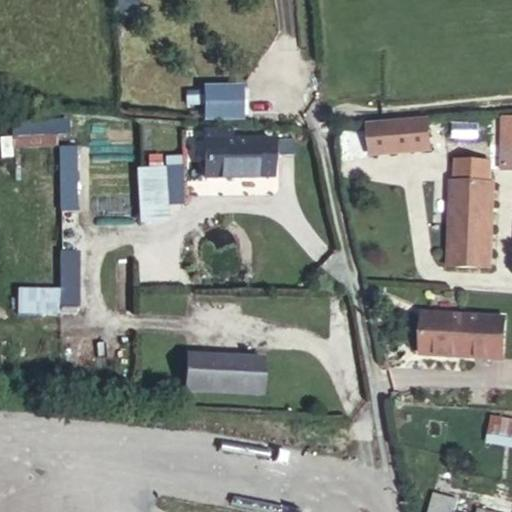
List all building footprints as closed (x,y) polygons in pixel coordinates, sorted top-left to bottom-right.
[(115,0),(116,16),(139,16),(138,0),(115,0)] [(445,100),(387,103),(387,131),(447,130),(445,100)] [(229,108),(229,133),(292,132),(292,117),(254,118),(254,109),(229,108)] [(14,148),(69,147),(69,121),(14,122),(14,148)] [(124,127),(109,127),(110,190),(125,190),(124,127)] [(292,132),(229,133),(229,158),(293,157),(292,132)] [(58,150),(59,214),(77,214),(77,150),(58,150)] [(505,162),(464,158),(456,243),(496,247),(505,162)] [(182,208),(182,169),(137,169),(137,225),(169,225),(169,209),(182,208)] [(115,263),(115,308),(132,308),(131,263),(115,263)] [(511,320),(511,297),(430,289),(425,334),(510,342),(511,320)] [(18,316),(60,316),(60,290),(17,291),(18,316)] [(187,298),(144,293),(142,310),(185,315),(187,298)] [(283,341),(208,339),(208,374),(282,376),(283,341)] [(511,388),(503,388),(499,410),(511,412),(511,388)] [(511,449),(511,419),(489,417),(485,446),(511,449)] [(453,478),(444,511),(470,511),(473,501),(478,485),(453,478)] [(511,510),(511,500),(492,495),(488,504),(511,510)] [(470,511),(511,511),(511,510),(488,504),(473,501),(470,511)]
